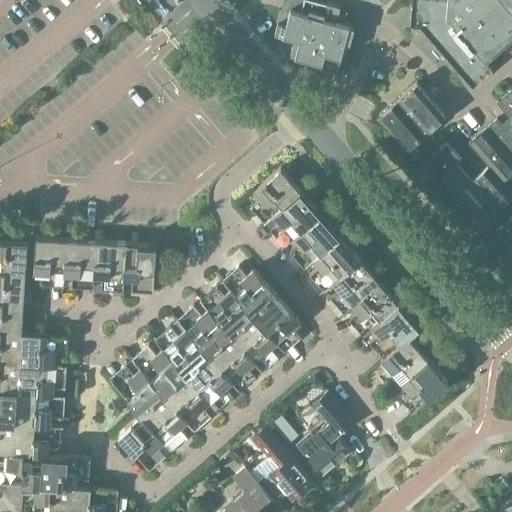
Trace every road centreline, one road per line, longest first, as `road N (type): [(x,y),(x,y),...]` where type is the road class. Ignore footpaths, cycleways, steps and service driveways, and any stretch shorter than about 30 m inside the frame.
road 1 (residential): [(325,342),(141,494),(98,445),(94,365),(242,238)]
road 2 (unclassified): [(506,347),(324,139)]
road 3 (residential): [(303,116),(218,190),(217,207),(242,238)]
road 4 (residential): [(303,116),(204,0)]
road 5 (residential): [(324,139),(369,44),(355,0)]
road 6 (residential): [(325,342),(242,238)]
road 7 (residential): [(406,446),(325,342)]
